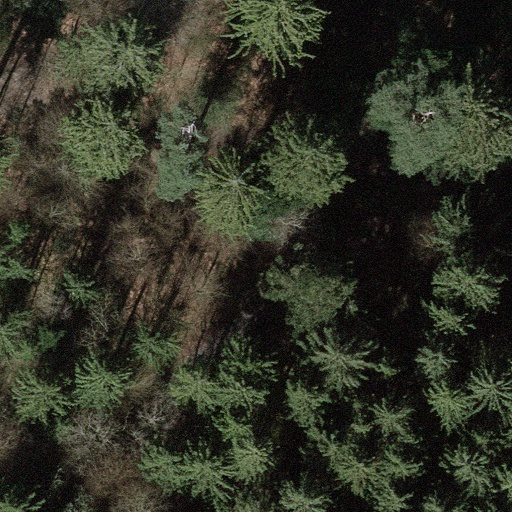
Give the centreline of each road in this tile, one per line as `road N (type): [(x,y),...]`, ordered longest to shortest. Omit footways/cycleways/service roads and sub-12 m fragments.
road 1 (track): [(511,198),(164,143),(0,107)]
road 2 (track): [(139,475),(296,502),(369,469),(418,384),(511,340)]
